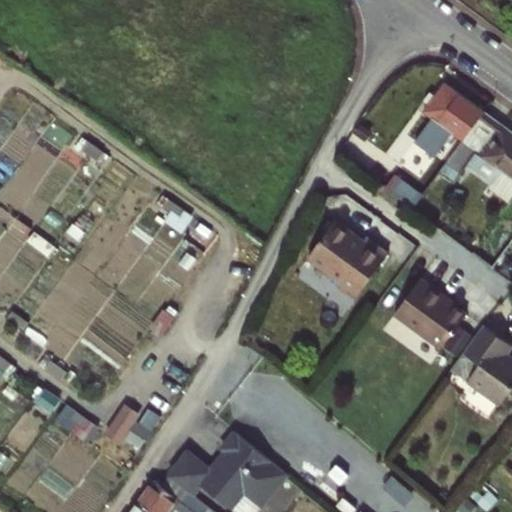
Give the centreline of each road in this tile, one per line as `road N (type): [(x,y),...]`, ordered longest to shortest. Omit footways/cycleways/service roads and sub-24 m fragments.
road 1 (residential): [(408,0),(234,331),(117,511)]
road 2 (unknown): [(220,355),(415,511)]
road 3 (unknown): [(331,147),(508,281)]
road 4 (residential): [(410,0),(511,73)]
